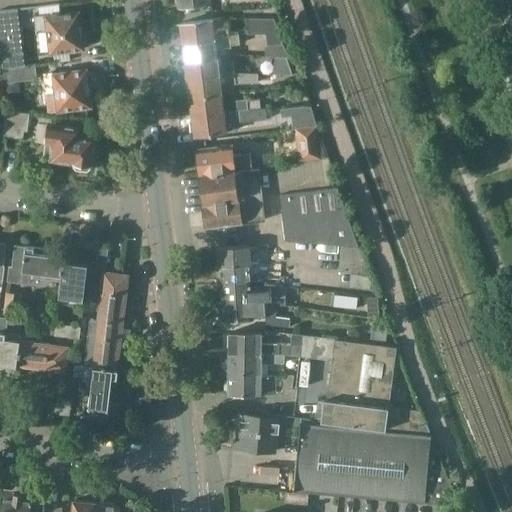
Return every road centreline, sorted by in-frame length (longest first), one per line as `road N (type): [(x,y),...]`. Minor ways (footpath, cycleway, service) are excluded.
road 1 (tertiary): [(189,463),(158,205)]
road 2 (tertiary): [(158,205),(132,0)]
road 3 (residential): [(189,463),(0,441)]
road 4 (residential): [(0,194),(114,208),(158,205)]
road 5 (residential): [(511,129),(464,0)]
